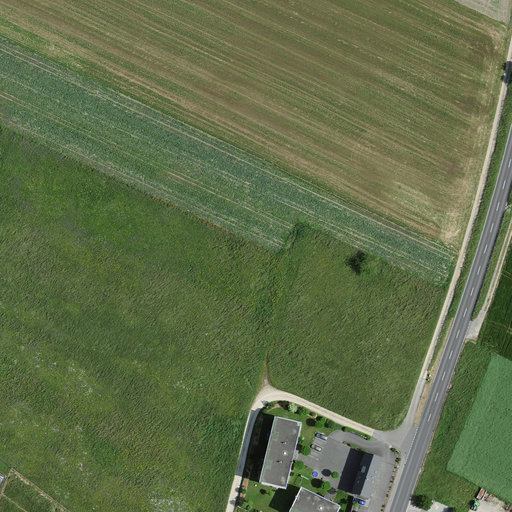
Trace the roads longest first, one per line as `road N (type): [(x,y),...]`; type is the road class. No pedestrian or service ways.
road 1 (track): [(511,45),(472,222),(399,444)]
road 2 (primary): [(419,452),(511,154)]
road 3 (track): [(228,511),(254,403),(268,395),(372,433)]
road 4 (track): [(458,334),(473,329),(487,304),(511,217)]
